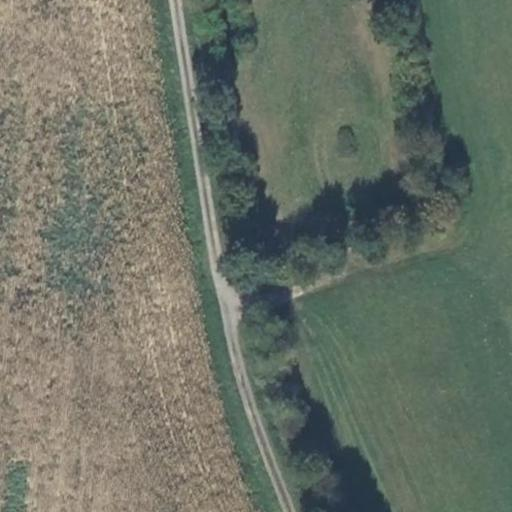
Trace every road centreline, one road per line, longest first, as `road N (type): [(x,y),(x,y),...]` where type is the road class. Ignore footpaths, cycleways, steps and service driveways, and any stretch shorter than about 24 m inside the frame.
road 1 (unclassified): [(186,0),(234,309)]
road 2 (track): [(234,309),(468,226)]
road 3 (track): [(234,309),(304,511)]
